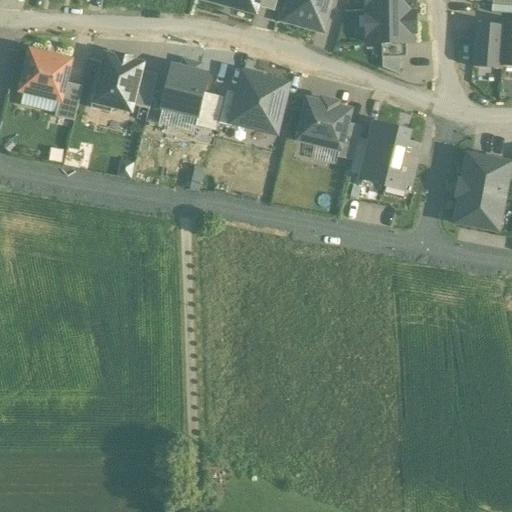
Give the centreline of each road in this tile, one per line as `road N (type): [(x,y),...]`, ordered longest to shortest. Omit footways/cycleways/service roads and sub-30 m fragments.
road 1 (residential): [(10,18),(215,27),(453,106)]
road 2 (residential): [(424,242),(0,167)]
road 3 (residential): [(424,242),(453,106)]
